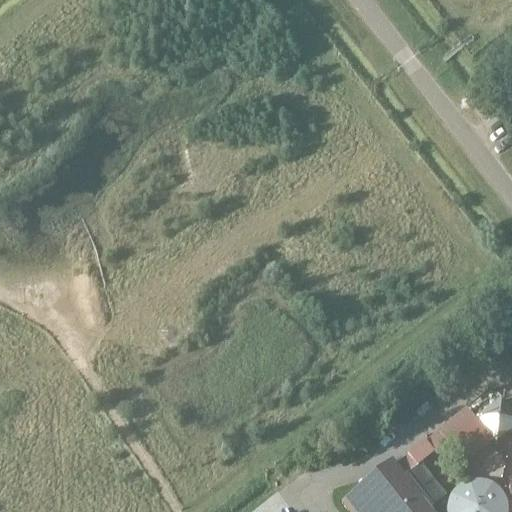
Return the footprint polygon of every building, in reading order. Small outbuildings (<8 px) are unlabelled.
[(490,390),(393,466),(428,510),(447,496),(421,463),(444,445),(476,420),(499,402),(490,390)] [(499,402),(476,420),(495,442),(511,428),(511,404),(505,397),(499,402)] [(476,420),(444,445),(462,468),(495,442),(476,420)] [(340,502),(348,511),(429,511),(428,510),(393,466),(391,462),(340,502)] [(506,511),(506,508),(505,505),(504,502),(503,500),(502,497),(500,495),(498,493),(496,491),(493,489),(491,487),(488,486),(486,485),(483,484),(480,484),(477,484),(474,484),(471,484),(468,485),(466,486),(463,487),(461,488),(458,490),(456,492),(454,494),(452,496),(451,498),(449,501),(448,504),(447,507),(447,509),(446,511),(506,511)]
